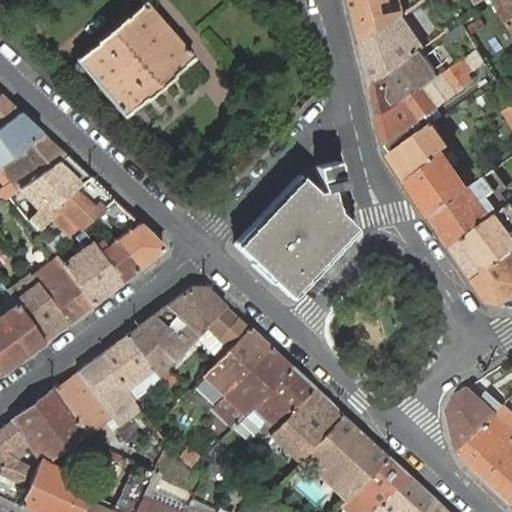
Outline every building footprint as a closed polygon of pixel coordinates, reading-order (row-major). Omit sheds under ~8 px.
[(144,0),(142,0),(73,59),(76,61),(72,63),(72,67),(75,70),(79,71),(82,68),(123,118),(194,59),(144,0)] [(349,0),(361,45),(402,16),(397,1),(397,0),(349,0)] [(511,0),(494,0),(511,29),(511,0)] [(361,45),(370,86),(422,49),(426,46),(409,22),(407,23),(402,16),(361,45)] [(454,38),(467,29),(461,18),(447,29),(454,38)] [(440,75),(378,119),(384,144),(391,154),(421,132),(419,128),(413,132),(408,127),(473,80),(467,73),(486,60),(479,48),(440,75)] [(370,86),(378,119),(440,75),(422,49),(370,86)] [(0,124),(18,111),(0,94),(0,124)] [(0,124),(0,162),(41,133),(18,111),(0,124)] [(65,155),(41,133),(0,162),(0,179),(4,186),(0,188),(0,199),(1,201),(7,196),(65,155)] [(409,183),(410,183),(437,164),(433,158),(433,157),(428,149),(400,169),(409,183)] [(410,183),(431,216),(468,189),(443,151),(433,158),(437,164),(410,183)] [(88,176),(65,155),(7,196),(15,205),(25,194),(29,194),(42,206),(27,221),(35,230),(48,217),(54,212),(49,208),(88,176)] [(315,191),(298,175),(233,244),(288,296),(353,226),(336,210),(330,188),(343,185),(337,160),(314,165),(320,189),(315,191)] [(431,216),(452,248),(490,220),(495,217),(497,215),(489,203),(486,205),(483,201),(500,188),(489,173),(468,189),(431,216)] [(111,198),(88,176),(49,208),(54,212),(48,217),(61,230),(69,239),(73,235),(80,228),(94,214),(111,198)] [(138,223),(111,198),(94,214),(114,239),(119,247),(135,269),(163,247),(138,223)] [(452,248),(473,281),(510,254),(511,251),(511,204),(497,215),(495,217),(490,220),(452,248)] [(114,239),(94,214),(80,228),(97,250),(114,239)] [(97,250),(80,228),(73,235),(83,248),(62,263),(92,304),(120,281),(103,258),(97,250)] [(61,230),(46,244),(53,253),(69,239),(61,230)] [(120,281),(135,269),(119,247),(103,258),(120,281)] [(487,302),(502,306),(511,298),(511,256),(510,254),(473,281),(487,302)] [(92,304),(62,263),(57,257),(50,262),(47,261),(39,267),(38,270),(32,275),(67,322),(92,304)] [(32,275),(31,273),(7,291),(9,295),(42,341),(67,322),(32,275)] [(191,285),(165,305),(192,330),(197,334),(205,326),(217,338),(228,349),(249,327),(237,316),(225,305),(205,286),(191,285)] [(0,372),(42,341),(9,295),(0,302),(0,372)] [(165,305),(126,334),(158,376),(163,369),(192,340),(187,335),(192,330),(165,305)] [(197,334),(194,337),(218,359),(228,349),(217,338),(205,326),(197,334)] [(203,375),(223,395),(269,346),(249,327),(228,349),(203,375)] [(197,334),(192,330),(187,335),(192,340),(194,337),(197,334)] [(158,376),(126,334),(100,354),(133,399),(160,379),(158,376)] [(269,346),(223,395),(244,414),(251,408),(290,365),(269,346)] [(133,399),(100,354),(65,380),(99,424),(133,399)] [(273,428),(312,386),(290,365),(251,408),(273,428)] [(163,369),(158,376),(160,379),(167,388),(174,379),(163,369)] [(99,424),(65,380),(53,388),(85,431),(91,440),(103,457),(104,455),(106,450),(103,445),(92,430),(99,424)] [(278,433),(302,456),(304,454),(342,414),(312,386),(273,428),(267,434),(273,439),(278,433)] [(496,413),(468,387),(453,397),(448,411),(457,454),(496,413)] [(53,388),(9,421),(29,449),(39,463),(40,461),(43,463),(57,452),(60,457),(71,449),(67,444),(79,436),(85,443),(86,444),(91,440),(85,431),(53,388)] [(223,395),(209,409),(230,429),(244,414),(223,395)] [(511,414),(503,406),(496,413),(511,428),(511,414)] [(511,428),(496,413),(457,454),(479,473),(511,437),(511,428)] [(304,454),(348,496),(387,455),(342,414),(304,454)] [(9,421),(0,427),(0,464),(30,479),(35,470),(23,465),(17,460),(29,449),(9,421)] [(73,452),(85,443),(79,436),(67,444),(71,449),(73,452)] [(511,437),(479,473),(511,504),(511,502),(511,437)] [(213,446),(202,457),(209,461),(213,464),(221,468),(224,470),(230,464),(213,446)] [(189,448),(180,457),(191,466),(199,455),(189,448)] [(348,496),(364,511),(370,511),(406,474),(387,455),(348,496)] [(33,511),(78,511),(84,499),(90,488),(43,463),(40,461),(39,463),(35,470),(30,479),(26,486),(18,505),(33,511)] [(30,479),(0,464),(0,480),(5,483),(9,477),(26,486),(30,479)] [(150,474),(133,511),(178,511),(148,498),(157,477),(150,474)] [(417,511),(431,497),(406,474),(370,511),(417,511)] [(90,488),(87,495),(106,503),(108,498),(101,495),(105,487),(93,481),(90,488)] [(364,511),(348,496),(340,504),(348,511),(364,511)] [(447,511),(431,497),(417,511),(447,511)] [(115,511),(84,499),(78,511),(115,511)] [(214,511),(215,511),(191,500),(188,508),(195,511),(214,511)]
